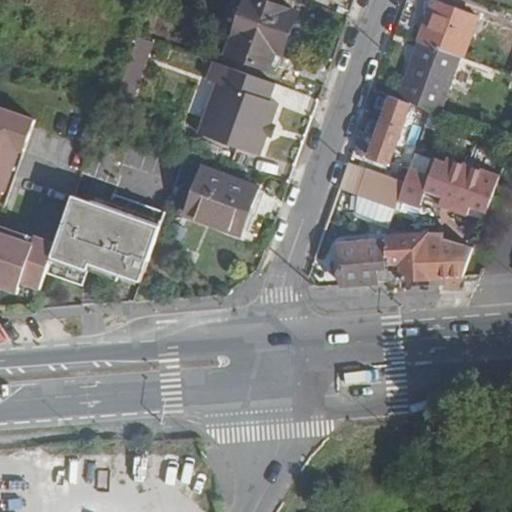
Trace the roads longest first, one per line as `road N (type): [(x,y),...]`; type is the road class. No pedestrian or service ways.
road 1 (residential): [(382,0),(289,260),(279,343)]
road 2 (residential): [(0,412),(42,389),(238,377),(279,343)]
road 3 (residential): [(279,343),(0,360)]
road 4 (residential): [(0,413),(279,397)]
road 5 (residential): [(511,340),(341,352),(303,365),(279,397)]
road 6 (residential): [(279,397),(511,374)]
road 7 (residential): [(511,321),(279,343)]
